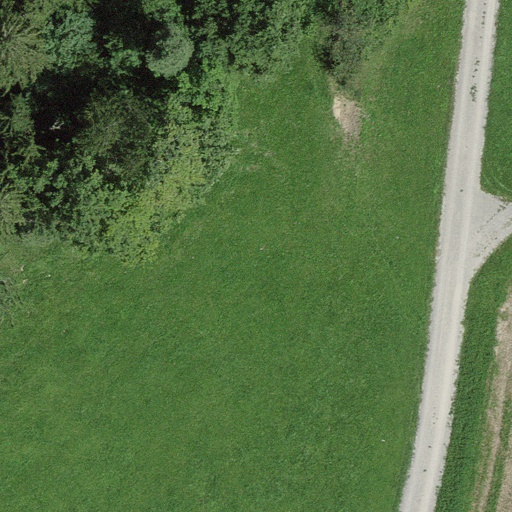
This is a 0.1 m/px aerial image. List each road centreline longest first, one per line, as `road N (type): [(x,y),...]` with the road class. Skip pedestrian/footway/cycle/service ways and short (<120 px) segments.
road 1 (track): [(417,511),(456,270),(511,221)]
road 2 (track): [(456,270),(484,0)]
